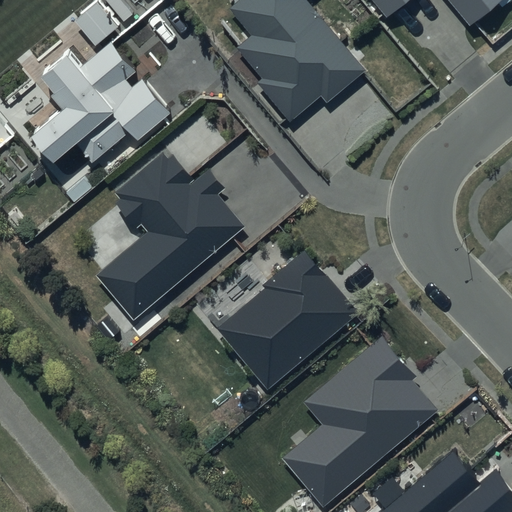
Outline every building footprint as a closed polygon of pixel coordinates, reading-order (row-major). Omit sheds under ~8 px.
[(238,0),(228,8),(251,35),(237,47),(264,79),(258,83),(291,122),(321,97),(327,104),(367,71),(308,0),(238,0)] [(370,0),(385,17),(406,0),(447,0),(470,27),(501,0),(370,0)] [(83,65),(70,49),(39,76),(54,94),(51,96),(60,107),(30,134),(55,163),(76,145),(89,160),(125,129),(133,137),(169,106),(145,78),(133,88),(125,79),(136,69),(112,41),(83,65)] [(168,161),(162,154),(115,193),(122,200),(116,205),(136,229),(141,226),(147,233),(96,275),(133,319),(245,227),(219,195),(227,189),(210,167),(194,181),(174,156),(168,161)] [(356,313),(303,250),(263,284),(266,288),(218,328),(269,387),(356,313)] [(417,377),(382,335),(303,402),(323,425),(283,458),(323,504),(436,409),(412,381),(417,377)] [(479,482),(454,452),(383,511),(511,511),(511,485),(496,467),(479,482)]
